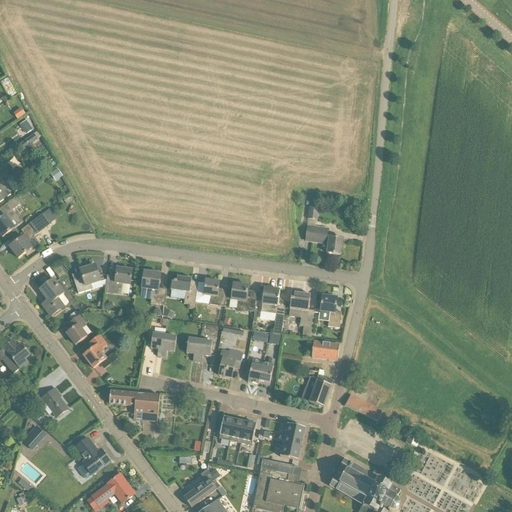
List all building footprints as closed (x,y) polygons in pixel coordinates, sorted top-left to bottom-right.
[(20,125),(23,130),(30,126),(26,121),(20,125)] [(22,151),(38,139),(34,135),(19,146),(22,151)] [(56,182),(63,177),(58,169),(51,174),(56,182)] [(18,173),(6,182),(14,192),(26,183),(18,173)] [(0,203),(6,199),(11,195),(0,181),(0,203)] [(0,234),(3,238),(22,223),(13,211),(20,205),(15,199),(0,209),(0,213),(3,218),(0,220),(0,234)] [(308,220),(317,221),(319,209),(310,208),(308,220)] [(38,235),(31,225),(22,231),(25,236),(10,248),(19,259),(32,249),(27,243),(38,235)] [(341,256),(343,239),(328,237),(329,230),(307,227),(305,242),(329,245),(328,254),(341,256)] [(101,282),(99,276),(95,266),(80,271),(83,280),(76,282),(76,281),(74,281),(78,294),(88,291),(87,287),(101,282)] [(130,286),(131,281),(133,271),(117,269),(115,281),(107,280),(105,294),(121,296),(122,285),(130,286)] [(164,306),(165,304),(166,290),(165,294),(158,293),(161,275),(144,273),(142,290),(152,291),(150,304),(164,306)] [(194,306),(197,286),(191,285),(192,279),(178,277),(177,282),(174,282),(174,283),(172,283),(171,291),(172,291),(171,299),(184,300),(184,305),(189,305),(194,306)] [(64,294),(60,289),(54,281),(40,291),(48,301),(43,306),(51,317),(70,303),(73,308),(77,305),(78,305),(68,292),(64,294)] [(225,307),(226,301),(227,291),(219,290),(220,283),(206,281),(204,297),(210,298),(209,305),(225,307)] [(254,314),(257,293),(256,299),(247,298),(248,287),(234,285),(232,301),(239,302),(237,311),(254,314)] [(264,289),(263,299),(261,312),(276,314),(274,334),(282,335),(286,302),(279,301),(280,291),(264,289)] [(311,296),(303,294),(303,292),(293,291),(289,317),(301,319),(300,327),(304,327),(303,338),(310,339),(313,316),(308,315),(311,296)] [(328,328),(330,328),(340,329),(342,313),(341,313),(341,317),(335,316),(337,299),(322,297),(321,304),(316,304),(315,312),(314,312),(314,313),(321,314),(321,312),(330,313),(328,328)] [(112,309),(110,303),(105,305),(105,306),(104,306),(103,311),(107,311),(112,309)] [(82,312),(77,305),(73,308),(76,312),(78,315),(82,312)] [(157,308),(152,314),(156,317),(161,316),(161,312),(157,308)] [(171,320),(175,313),(166,309),(162,316),(171,320)] [(76,346),(88,337),(82,328),(85,326),(79,317),(68,325),(69,325),(70,324),(74,329),(67,335),(76,346)] [(234,321),(226,318),(223,324),(231,327),(234,321)] [(219,337),(219,326),(203,326),(203,337),(219,337)] [(162,358),(165,335),(153,333),(151,349),(158,350),(157,357),(162,358)] [(253,341),(262,343),(263,335),(255,333),(253,341)] [(94,370),(107,359),(106,357),(101,351),(108,345),(101,335),(89,344),(93,350),(84,357),(94,370)] [(175,353),(177,337),(165,335),(162,358),(166,359),(167,352),(175,353)] [(271,335),(269,345),(280,346),(281,337),(271,335)] [(198,363),(201,340),(189,339),(187,354),(194,355),(193,362),(198,363)] [(201,340),(198,363),(202,364),(203,357),(210,358),(213,342),(201,340)] [(28,364),(25,360),(30,356),(22,345),(18,348),(13,342),(0,352),(0,377),(1,376),(0,375),(0,361),(2,360),(13,375),(28,364)] [(338,363),(341,347),(314,342),(311,357),(338,363)] [(223,361),(221,367),(219,377),(231,379),(234,367),(239,368),(239,370),(243,354),(229,350),(228,352),(221,351),(219,360),(223,361)] [(114,354),(109,358),(114,363),(118,360),(114,354)] [(263,366),(258,365),(259,361),(253,359),(248,383),(259,386),(260,382),(259,382),(262,368),(263,366)] [(270,384),(272,374),(275,360),(269,359),(268,365),(264,364),(264,366),(263,366),(262,368),(259,382),(260,382),(270,384)] [(334,380),(317,375),(320,363),(310,361),(307,378),(317,381),(314,391),(306,389),(302,401),(324,408),(334,380)] [(56,419),(60,416),(69,410),(60,399),(59,399),(58,397),(60,395),(56,390),(41,401),(44,406),(43,407),(49,416),(52,413),(56,419)] [(159,396),(137,395),(111,392),(109,405),(135,408),(134,421),(157,423),(159,396)] [(350,397),(345,407),(378,423),(383,412),(350,397)] [(229,439),(233,421),(222,419),(218,436),(229,439)] [(240,441),(244,424),(233,421),(229,439),(240,441)] [(251,444),(255,426),(244,424),(240,441),(251,444)] [(304,440),(306,430),(288,426),(286,437),(303,440),(304,440)] [(36,427),(28,436),(38,445),(46,436),(36,427)] [(301,451),(303,440),(286,437),(283,447),(301,451)] [(406,444),(416,449),(419,443),(409,438),(406,444)] [(103,454),(101,451),(98,453),(88,440),(75,449),(85,462),(79,467),(79,471),(84,479),(87,479),(91,476),(92,477),(110,463),(108,460),(109,459),(104,453),(103,454)] [(299,462),(301,451),(283,447),(281,458),(299,462)] [(397,500),(398,498),(397,498),(401,492),(392,487),(392,486),(380,480),(381,479),(379,478),(378,479),(345,460),(342,470),(340,471),(336,477),(335,477),(330,487),(363,506),(362,508),(364,509),(365,507),(372,511),(390,511),(391,511),(390,511),(391,511),(392,511),(393,511),(394,511),(395,511),(396,511),(397,510),(398,509),(399,508),(399,507),(400,506),(400,505),(400,504),(399,503),(399,502),(398,501),(397,500)] [(283,511),(284,507),(291,509),(297,510),(300,511),(305,485),(300,484),(299,484),(294,483),(296,477),(292,476),(294,468),(299,469),(299,468),(263,461),(262,466),(253,509),(253,510),(257,510),(257,511),(262,511),(264,511),(265,511),(283,511)] [(215,480),(220,476),(215,470),(210,474),(215,480)] [(122,505),(127,501),(135,495),(128,486),(127,487),(124,483),(125,482),(120,476),(86,501),(94,511),(96,511),(109,502),(108,501),(115,495),(122,505)] [(192,509),(216,491),(209,481),(184,499),(192,509)] [(33,488),(29,485),(25,489),(29,493),(33,488)] [(17,500),(20,507),(27,504),(26,500),(25,497),(20,499),(17,500)] [(226,511),(218,500),(201,511),(226,511)]
